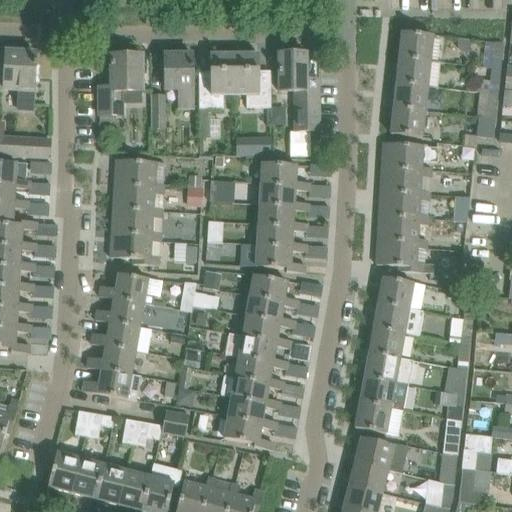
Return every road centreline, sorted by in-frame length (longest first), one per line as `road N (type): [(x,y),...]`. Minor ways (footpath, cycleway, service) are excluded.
road 1 (residential): [(305,511),(341,274),(348,34)]
road 2 (residential): [(33,485),(62,364),(66,308),(71,217),(62,35)]
road 3 (residential): [(62,35),(348,34)]
